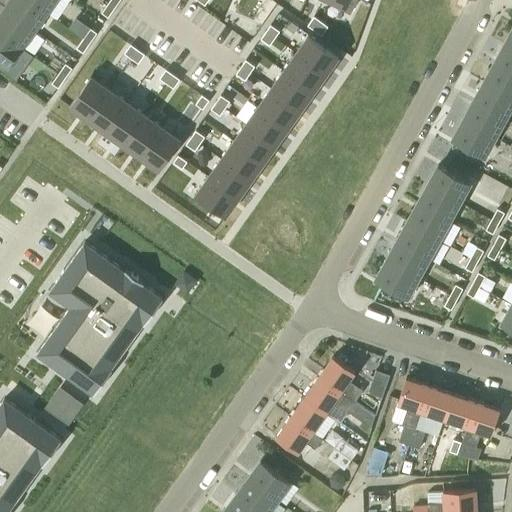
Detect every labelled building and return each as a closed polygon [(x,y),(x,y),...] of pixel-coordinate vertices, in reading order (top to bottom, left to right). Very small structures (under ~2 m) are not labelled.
[(8,0),(3,7),(36,30),(48,12),(30,0),(8,0)] [(30,0),(48,12),(57,0),(30,0)] [(331,0),(351,9),(355,0),(331,0)] [(115,7),(109,2),(102,12),(109,17),(115,7)] [(0,11),(0,31),(24,48),(36,30),(3,7),(0,11)] [(316,15),(309,25),(315,30),(322,20),(316,15)] [(322,20),(315,30),(322,34),(329,25),(322,20)] [(271,24),(267,31),(277,38),(281,31),(271,24)] [(511,25),(503,42),(511,47),(511,25)] [(91,42),(97,32),(91,28),(84,38),(91,42)] [(24,48),(0,31),(0,57),(11,65),(24,48)] [(267,31),(262,37),(272,44),(277,38),(267,31)] [(309,34),(296,52),(326,73),(339,55),(309,34)] [(91,42),(84,38),(77,47),(84,52),(91,42)] [(511,71),(511,47),(503,42),(493,61),(511,71)] [(131,43),(124,53),(130,57),(137,47),(131,43)] [(137,47),(130,57),(137,62),(144,52),(137,47)] [(296,52),(284,69),(314,90),(326,73),(296,52)] [(246,59),(242,66),(251,73),(256,66),(246,59)] [(511,96),(511,71),(493,61),(482,80),(511,96)] [(66,63),(59,73),(66,77),(73,68),(66,63)] [(242,66),(237,72),(247,79),(251,73),(242,66)] [(166,68),(159,78),(166,82),(173,73),(166,68)] [(284,69),(271,87),(301,108),(314,90),(284,69)] [(66,77),(59,73),(52,83),(59,87),(66,77)] [(173,73),(166,82),(172,87),(179,77),(173,73)] [(91,74),(70,104),(88,117),(109,87),(91,74)] [(507,118),(511,109),(511,96),(482,80),(472,99),(507,118)] [(109,87),(88,117),(106,129),(127,99),(109,87)] [(271,87),(259,104),(289,125),(301,108),(271,87)] [(202,93),(195,103),(202,108),(209,98),(202,93)] [(221,94),(217,101),(226,108),(231,101),(221,94)] [(127,99),(106,129),(123,142),(145,112),(127,99)] [(507,118),(472,99),(461,118),(497,137),(507,118)] [(217,101),(212,107),(222,114),(226,108),(217,101)] [(259,104),(246,122),(276,143),(289,125),(259,104)] [(145,112),(123,142),(141,154),(162,125),(145,112)] [(497,137),(461,118),(451,137),(486,156),(497,137)] [(246,122),(234,139),(263,161),(276,143),(246,122)] [(162,125),(141,154),(159,167),(180,137),(162,125)] [(196,130),(192,136),(202,143),(206,137),(196,130)] [(192,136),(187,143),(197,150),(202,143),(192,136)] [(234,139),(221,157),(251,178),(263,161),(234,139)] [(179,154),(175,160),(184,167),(189,161),(179,154)] [(221,157),(209,175),(238,196),(251,178),(221,157)] [(437,164),(426,183),(461,202),(472,183),(437,164)] [(209,175),(196,193),(225,214),(238,196),(209,175)] [(416,202),(451,221),(461,202),(426,183),(416,202)] [(405,221),(441,240),(451,221),(416,202),(405,221)] [(498,208),(492,219),(499,222),(505,212),(498,208)] [(493,233),(499,222),(492,219),(486,229),(493,233)] [(395,240),(430,259),(441,240),(405,221),(395,240)] [(494,244),(501,248),(506,238),(499,234),(494,244)] [(385,259),(420,278),(430,259),(395,240),(385,259)] [(72,306),(39,353),(95,393),(113,368),(111,367),(144,322),(145,323),(163,298),(85,241),(50,290),(72,306)] [(495,259),(501,248),(494,244),(488,255),(495,259)] [(471,256),(478,260),(484,250),(477,246),(471,256)] [(472,271),(478,260),(471,256),(465,267),(472,271)] [(420,278),(385,259),(374,278),(409,297),(420,278)] [(473,282),(480,286),(486,276),(479,272),(473,282)] [(474,297),(480,286),(473,282),(467,293),(474,297)] [(450,294),(457,298),(463,288),(456,284),(450,294)] [(452,309),(457,298),(450,294),(445,305),(452,309)] [(511,328),(511,303),(510,303),(500,322),(511,328)] [(319,375),(354,400),(368,380),(333,355),(319,375)] [(390,374),(376,369),(367,391),(382,396),(390,374)] [(340,421),(354,400),(319,375),(305,396),(327,411),(340,421)] [(398,439),(409,443),(415,426),(416,426),(430,385),(406,377),(398,403),(391,419),(404,423),(398,439)] [(415,426),(409,443),(420,447),(426,429),(438,434),(444,418),(445,418),(453,393),(430,385),(416,426),(415,426)] [(52,397),(45,407),(58,416),(65,406),(72,397),(59,387),(52,397)] [(468,426),(477,401),(453,393),(445,418),(456,422),(467,426),(468,426)] [(290,416),(312,431),(313,431),(327,411),(305,396),(290,416)] [(0,511),(9,511),(12,508),(10,507),(43,463),(44,464),(62,438),(6,398),(0,406),(0,511)] [(476,445),(481,430),(492,434),(500,409),(477,401),(468,426),(462,442),(458,453),(457,454),(469,458),(477,459),(481,447),(476,445)] [(372,426),(376,415),(357,402),(350,411),(372,426)] [(312,431),(290,416),(276,436),(298,452),(312,462),(321,451),(327,441),(313,431),(312,431)] [(342,437),(335,448),(352,459),(359,449),(342,437)] [(462,442),(454,438),(450,450),(458,453),(462,442)] [(372,446),(362,472),(380,473),(388,451),(372,446)] [(345,468),(352,459),(335,448),(329,457),(345,468)] [(260,459),(247,476),(279,500),(292,483),(260,459)] [(258,511),(270,511),(279,500),(247,476),(234,494),(258,511)] [(413,511),(464,511),(477,511),(475,488),(444,490),(444,500),(427,501),(427,503),(413,504),(413,511)] [(222,511),(258,511),(234,494),(221,511),(222,511)]
